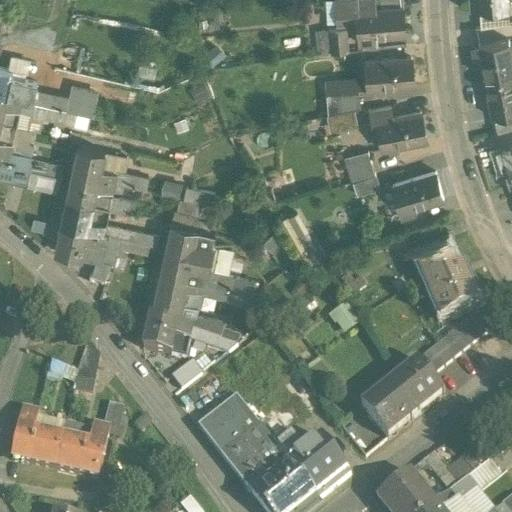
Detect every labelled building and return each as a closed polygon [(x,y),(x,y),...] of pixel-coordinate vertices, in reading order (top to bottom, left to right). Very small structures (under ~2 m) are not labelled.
[(382,7),(377,8),(376,0),(338,0),(340,22),(360,20),(362,44),(380,43),(379,37),(408,35),(405,5),(382,7)] [(478,0),(479,5),(479,10),(480,10),(509,8),(508,0),(478,0)] [(509,8),(480,10),(480,27),(509,23),(509,8)] [(319,52),(350,50),(349,26),(318,27),(319,52)] [(511,47),(510,39),(481,44),(488,81),(511,75),(511,47)] [(30,61),(0,54),(0,67),(13,70),(11,76),(24,79),(25,73),(27,73),(30,61)] [(411,57),(366,60),(368,88),(413,85),(411,57)] [(24,79),(11,76),(13,70),(0,67),(0,95),(22,100),(33,102),(35,93),(38,94),(38,92),(35,91),(37,82),(24,79)] [(511,75),(488,81),(495,117),(511,113),(511,75)] [(97,92),(73,87),(70,99),(71,99),(94,105),(97,92)] [(358,90),(325,95),(328,114),(361,107),(358,90)] [(70,99),(38,92),(38,94),(35,93),(33,102),(68,110),(71,99),(70,99)] [(22,100),(0,95),(0,122),(1,123),(4,107),(20,110),(22,100)] [(94,105),(71,99),(68,110),(76,112),(92,116),(94,105)] [(33,102),(22,100),(20,110),(19,111),(66,122),(68,110),(33,102)] [(76,112),(68,110),(66,122),(74,123),(76,112)] [(421,112),(378,122),(384,149),(427,139),(421,112)] [(0,126),(1,123),(0,122),(0,150),(10,152),(12,143),(0,139),(0,126)] [(34,148),(12,143),(10,152),(16,154),(32,158),(34,148)] [(106,152),(78,146),(72,174),(115,182),(117,172),(102,169),(106,152)] [(511,146),(503,150),(511,176),(511,146)] [(345,157),(359,194),(383,186),(368,148),(345,157)] [(10,152),(0,150),(0,160),(8,162),(10,152)] [(8,162),(0,160),(0,178),(10,181),(16,154),(10,152),(8,162)] [(32,158),(16,154),(10,181),(26,184),(32,158)] [(437,171),(394,182),(402,210),(444,198),(437,171)] [(115,182),(72,174),(66,200),(94,206),(98,189),(113,192),(115,182)] [(165,178),(162,193),(181,196),(184,181),(165,178)] [(94,206),(66,200),(60,226),(103,235),(105,225),(90,222),(94,206)] [(317,247),(297,212),(289,217),(309,251),(317,247)] [(216,234),(171,224),(160,274),(203,282),(205,282),(208,271),(216,234)] [(103,235),(60,226),(54,252),(82,258),(86,241),(101,244),(103,235)] [(146,245),(103,235),(101,244),(86,241),(82,258),(96,261),(103,262),(111,264),(114,253),(115,254),(116,248),(121,249),(144,254),(146,245)] [(450,239),(411,256),(412,257),(413,256),(441,321),(440,322),(440,323),(480,306),(479,305),(477,306),(465,279),(467,278),(467,276),(465,277),(461,269),(463,268),(462,267),(460,268),(449,241),(451,240),(450,239)] [(103,262),(96,261),(89,284),(104,289),(111,264),(103,262)] [(229,276),(208,271),(205,282),(226,287),(229,276)] [(203,282),(160,274),(155,299),(182,305),(186,288),(201,290),(203,282)] [(256,282),(229,276),(226,287),(253,294),(256,282)] [(182,305),(155,299),(149,325),(192,334),(194,323),(179,320),(182,305)] [(344,337),(361,325),(348,306),(331,318),(344,337)] [(477,316),(448,339),(462,356),(490,333),(477,316)] [(192,334),(149,325),(144,352),(171,357),(175,340),(190,343),(192,334)] [(221,343),(192,334),(190,343),(218,351),(221,343)] [(448,339),(418,364),(432,381),(462,356),(448,339)] [(190,343),(175,340),(171,357),(186,360),(190,343)] [(232,346),(221,343),(218,351),(225,353),(232,346)] [(96,394),(104,351),(86,347),(77,391),(96,394)] [(54,363),(49,379),(65,384),(70,367),(54,363)] [(202,376),(192,364),(172,380),(181,392),(202,376)] [(418,366),(363,410),(362,408),(361,409),(388,442),(389,442),(388,440),(442,396),(444,398),(445,397),(432,381),(418,364),(417,364),(418,366)] [(260,429),(237,400),(199,430),(222,459),(260,429)] [(39,414),(24,411),(12,463),(55,473),(63,439),(35,433),(39,414)] [(90,445),(63,439),(55,473),(99,482),(111,430),(94,426),(90,445)] [(278,452),(260,429),(222,459),(263,511),(306,511),(318,503),(278,452)] [(350,478),(321,441),(303,455),(292,441),(278,452),(318,503),(350,478)] [(431,511),(436,508),(410,476),(378,502),(386,511),(431,511)] [(436,508),(431,511),(466,511),(453,495),(436,508)]
